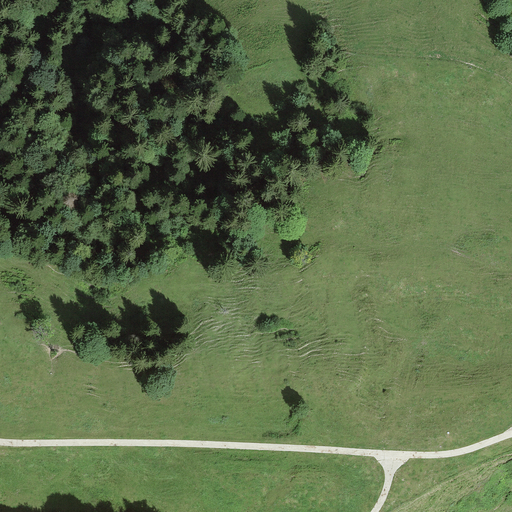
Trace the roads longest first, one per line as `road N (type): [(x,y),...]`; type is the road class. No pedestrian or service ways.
road 1 (track): [(0,442),(392,454)]
road 2 (track): [(392,454),(445,454),(511,433)]
